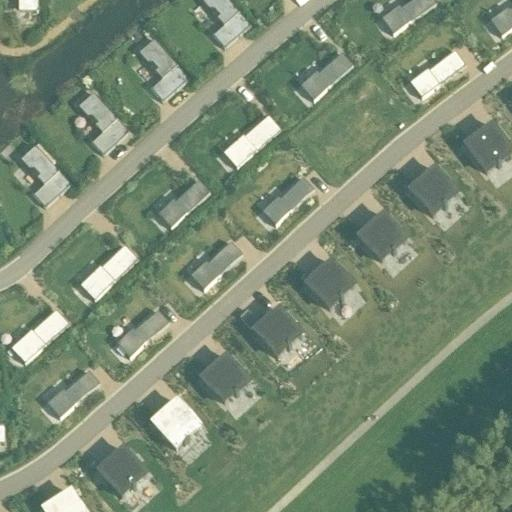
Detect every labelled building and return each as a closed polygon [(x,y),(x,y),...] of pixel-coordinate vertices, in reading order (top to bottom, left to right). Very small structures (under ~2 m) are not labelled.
[(19,0),(19,1),(21,0),(21,14),(38,14),(38,0),(19,0)] [(224,0),(211,0),(207,4),(214,13),(212,16),(218,23),(221,21),(227,27),(213,39),(225,53),(251,30),(224,0)] [(401,12),(384,24),(395,39),(436,9),(429,0),(420,0),(402,14),(401,12)] [(509,14),(492,26),(503,40),(511,33),(511,14),(510,15),(509,14)] [(157,46),(144,57),(152,66),(150,69),(156,76),(159,74),(164,80),(151,92),(162,105),(189,83),(157,46)] [(430,75),(413,88),(424,101),(465,69),(455,56),(430,76),(430,75)] [(318,78),(303,91),(315,105),(353,71),(342,59),(319,79),(318,78)] [(96,101),(84,112),(92,121),(89,123),(96,130),(99,128),(105,134),(91,147),(103,159),(129,136),(96,101)] [(235,149),(236,150),(227,159),(239,172),(280,135),(269,122),(241,146),(240,144),(235,149)] [(511,152),(493,127),(463,150),(486,181),(511,161),(511,152)] [(38,153),(26,164),(34,173),(31,175),(38,183),(41,180),(47,187),(34,199),(45,212),(71,188),(38,153)] [(428,180),(404,201),(426,226),(450,205),(428,180)] [(281,204),(280,203),(265,216),(278,229),(314,195),(303,183),(281,204)] [(176,206),(161,219),(173,232),(210,197),(200,186),(177,207),(176,206)] [(378,225),(354,247),(377,272),(400,250),(378,225)] [(208,268),(194,281),(206,294),(243,259),(232,248),(209,269),(208,268)] [(92,281),(93,282),(84,291),(98,304),(138,264),(125,251),(99,277),(97,275),(92,281)] [(328,271),(304,293),(326,318),(350,296),(328,271)] [(23,344),(24,346),(15,354),(27,367),(69,329),(57,315),(30,341),(28,339),(23,344)] [(136,336),(134,335),(120,348),(132,361),(169,328),(158,316),(136,336)] [(277,318),(254,339),(275,364),(299,343),(277,318)] [(227,363),(203,386),(225,410),(250,388),(227,363)] [(65,395),(50,408),(62,422),(100,388),(89,376),(66,397),(65,395)] [(179,409),(154,429),(176,455),(200,434),(179,409)] [(130,453),(104,474),(126,500),(152,479),(130,453)] [(83,511),(72,494),(43,511),(83,511)]
